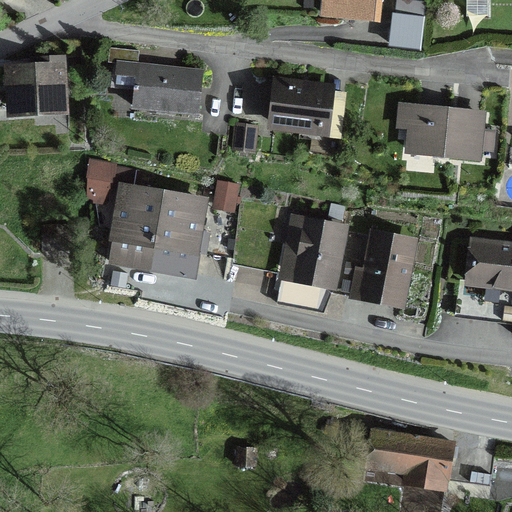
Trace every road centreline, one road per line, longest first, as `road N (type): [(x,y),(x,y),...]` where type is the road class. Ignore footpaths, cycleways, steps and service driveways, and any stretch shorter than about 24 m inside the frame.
road 1 (primary): [(511,420),(152,337),(0,315)]
road 2 (residential): [(53,24),(509,82)]
